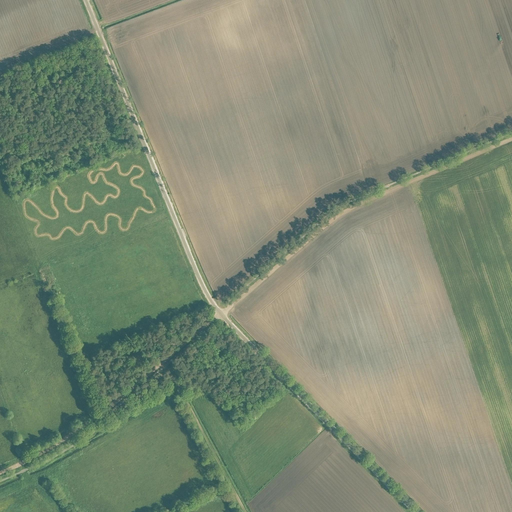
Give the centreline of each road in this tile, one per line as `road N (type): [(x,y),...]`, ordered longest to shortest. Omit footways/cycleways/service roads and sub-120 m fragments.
road 1 (unclassified): [(415,511),(203,289),(85,0)]
road 2 (track): [(511,138),(348,208),(227,309)]
road 3 (track): [(0,472),(102,413),(164,361)]
road 4 (track): [(244,511),(164,361)]
